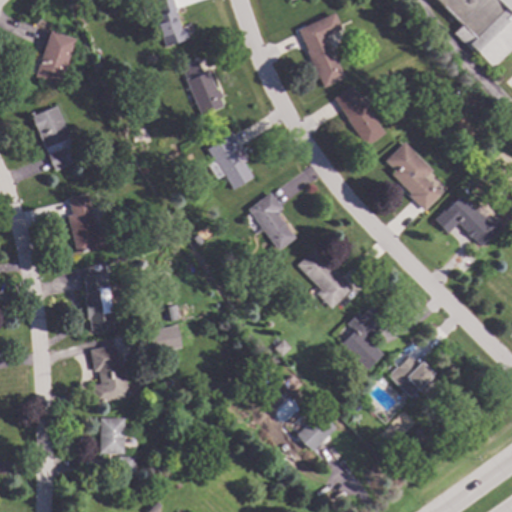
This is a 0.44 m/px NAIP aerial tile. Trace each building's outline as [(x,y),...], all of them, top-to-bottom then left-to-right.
[(171,0),(175,9),(172,10),(178,28),(182,27),(186,37),(163,46),(147,2),(152,0),(171,0)] [(511,0),(511,46),(490,68),(470,48),(468,50),(451,33),(460,24),(436,0),(511,0)] [(339,29),(323,36),(343,77),(322,87),(304,50),(305,50),(295,30),(331,13),(339,29)] [(73,39),(57,84),(32,76),(48,30),(73,39)] [(200,71),(205,69),(214,90),(217,89),(220,97),(217,98),(221,106),(199,116),(179,67),(195,60),(200,71)] [(382,133),(363,146),(330,98),(349,85),(382,133)] [(72,149),(65,152),(70,162),(52,170),(36,133),(35,134),(26,114),(31,112),(32,115),(54,106),(72,149)] [(244,160),(241,162),(250,177),(230,189),(221,175),(214,179),(204,163),(211,160),(204,148),(228,133),(244,160)] [(429,170),(422,177),(438,194),(421,211),(406,195),(408,193),(389,174),(393,170),(383,160),(401,142),(429,170)] [(279,208),(275,211),(277,213),(275,214),(293,237),(275,250),(245,209),(267,192),(279,208)] [(92,225),(102,223),(108,245),(74,253),(64,215),(69,214),(65,199),(84,194),(92,225)] [(482,219),(486,214),(499,227),(492,234),(491,232),(477,245),(469,237),(468,239),(453,224),(444,233),(431,219),(443,207),(444,209),(458,195),(482,219)] [(200,242),(194,245),(189,238),(195,234),(200,242)] [(349,288),(329,308),(314,293),(318,289),(294,265),(311,248),(349,288)] [(100,274),(102,287),(105,287),(109,312),(110,312),(112,325),(104,326),(104,328),(88,331),(86,318),(84,318),(81,297),(84,297),(81,276),(100,274)] [(174,306),(177,305),(179,316),(176,317),(176,319),(166,321),(163,307),(174,304),(174,306)] [(383,322),(366,338),(372,344),(371,345),(380,354),(364,370),(338,343),(351,330),(343,322),(354,311),(358,316),(368,306),(383,322)] [(166,346),(148,349),(144,331),(162,327),(166,346)] [(288,347),(279,356),(271,347),(280,339),(288,347)] [(116,362),(120,361),(126,396),(92,403),(89,386),(98,384),(95,370),(91,371),(87,349),(112,344),(116,362)] [(416,364),(419,361),(431,373),(430,375),(439,385),(425,399),(415,389),(407,397),(386,375),(407,354),(416,364)] [(353,391),(348,396),(342,389),(347,384),(353,391)] [(332,428),(308,450),(292,434),(316,411),(332,428)] [(121,453),(97,453),(97,418),(121,418),(121,453)] [(424,432),(417,439),(411,432),(418,426),(424,432)] [(132,472),(116,472),(115,456),(132,456),(132,472)] [(159,507),(154,511),(145,511),(143,510),(152,500),(159,507)]
